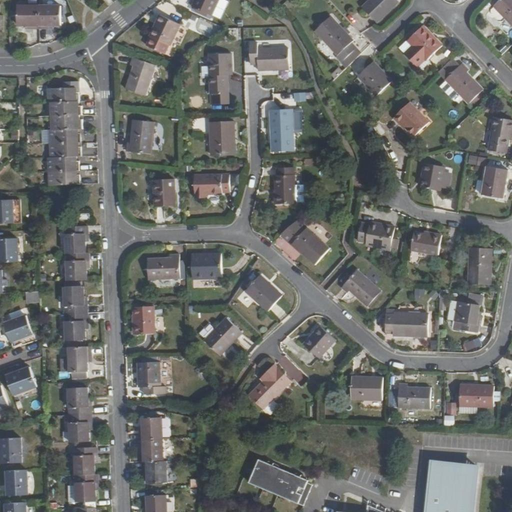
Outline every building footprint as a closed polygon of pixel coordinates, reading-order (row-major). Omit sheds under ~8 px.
[(401,3),(398,0),(370,0),(362,8),(377,24),(401,3)] [(511,0),(501,0),(495,6),(511,24),(511,0)] [(18,25),(25,25),(29,25),(29,28),(40,28),(40,6),(18,5),(18,25)] [(61,6),(40,6),(40,28),(50,28),(50,25),(53,25),(61,25),(61,6)] [(180,22),(159,13),(150,35),(171,44),(180,22)] [(353,39),(331,16),(316,31),(337,54),(335,56),(341,61),(356,46),(351,41),(353,39)] [(210,34),(214,23),(198,18),(195,29),(210,34)] [(442,45),(423,25),(408,40),(427,60),(442,45)] [(429,62),(427,60),(408,40),(401,48),(422,70),(429,62)] [(258,42),(250,42),(251,64),(259,64),(259,69),(290,69),(289,46),(258,47),(258,42)] [(209,50),(210,89),(228,89),(227,67),(232,67),(231,49),(209,50)] [(156,64),(133,56),(130,64),(133,65),(126,89),(146,95),(156,64)] [(439,73),(446,80),(461,65),(454,58),(439,73)] [(392,79),(374,60),(359,76),(377,94),(392,79)] [(461,65),(446,80),(457,92),(470,105),(471,103),(484,89),(485,88),(468,71),(470,69),(463,62),(461,65)] [(457,92),(446,80),(440,86),(452,97),(457,92)] [(49,88),(49,101),(52,101),(79,100),(79,91),(76,91),(76,87),(49,88)] [(229,89),(228,89),(210,89),(210,98),(229,98),(229,89)] [(486,91),(484,89),(471,103),(472,106),(486,91)] [(306,100),(306,92),(296,93),(296,100),(306,100)] [(52,115),(80,114),(83,114),(82,104),(80,104),(79,100),(52,101),(52,115)] [(403,122),(407,128),(415,136),(429,123),(409,102),(394,117),(401,124),(403,122)] [(292,109),(273,109),(275,151),(293,151),(292,109)] [(210,122),(210,112),(199,113),(197,116),(192,121),(192,133),(211,132),(212,154),(233,153),(232,138),(235,137),(234,121),(210,122)] [(53,128),(79,127),(84,127),(83,118),(80,118),(80,114),(52,115),(53,128)] [(506,153),(509,139),(509,132),(511,131),(511,119),(494,116),(489,150),(506,153)] [(131,144),(128,144),(127,152),(151,154),(154,122),(133,120),(131,144)] [(79,132),(79,127),(53,128),(51,128),(51,142),(79,141),(82,141),(81,131),(79,132)] [(52,156),(77,155),(82,155),(82,145),(79,145),(79,141),(51,142),(52,156)] [(49,156),(49,170),(77,169),(80,169),(80,160),(77,160),(77,155),(52,156),(49,156)] [(484,166),(486,158),(471,155),(469,163),(484,166)] [(308,157),(307,164),(319,166),(320,159),(308,157)] [(444,166),(425,163),(420,187),(441,190),(444,166)] [(293,167),(276,168),(276,175),(274,175),(275,204),(295,203),(293,167)] [(509,170),(488,167),(483,195),(504,199),(509,170)] [(77,169),(49,170),(50,183),(81,183),(80,174),(78,174),(77,169)] [(231,174),(195,175),(197,199),(208,199),(208,195),(224,194),(224,192),(232,191),(231,174)] [(174,179),(153,180),(154,207),(175,206),(174,179)] [(13,199),(0,199),(0,222),(14,222),(13,199)] [(367,242),(371,224),(362,222),(359,240),(367,242)] [(367,244),(387,248),(388,245),(393,246),(394,241),(396,226),(384,224),(384,227),(371,224),(367,242),(367,244)] [(88,226),(80,226),(66,227),(67,254),(87,253),(86,241),(86,234),(88,235),(88,226)] [(330,247),(307,227),(293,244),(316,263),(330,247)] [(428,236),(414,234),(412,250),(439,254),(442,236),(429,233),(428,236)] [(0,237),(0,261),(18,261),(17,237),(0,237)] [(493,248),(471,247),(469,283),(490,285),(493,248)] [(87,262),(89,262),(89,253),(87,253),(67,254),(68,281),(88,280),(87,269),(87,262)] [(222,253),(193,254),(194,279),(223,278),(222,253)] [(172,258),(148,258),(148,280),(181,279),(180,254),(172,254),(172,258)] [(358,268),(352,275),(345,283),(342,287),(348,292),(349,291),(367,307),(382,290),(358,268)] [(341,279),(345,283),(352,275),(347,271),(341,279)] [(284,294),(261,274),(247,291),(270,311),(284,294)] [(67,314),(89,313),(89,305),(86,305),(86,297),(85,287),(66,287),(67,314)] [(28,291),(28,302),(42,302),(42,291),(28,291)] [(481,304),(458,301),(456,321),(463,322),(462,330),(477,332),(479,314),(481,304)] [(155,305),(134,306),(136,334),(156,332),(155,305)] [(87,340),(87,329),(87,322),(89,322),(89,313),(67,314),(68,341),(87,340)] [(393,316),(385,316),(384,331),(392,331),(392,336),(427,338),(428,315),(393,313),(393,316)] [(27,315),(5,324),(11,341),(33,333),(27,315)] [(245,333),(228,318),(207,342),(224,357),(245,333)] [(337,340),(321,326),(305,345),(321,359),(337,340)] [(481,337),(465,343),(467,351),(484,345),(481,337)] [(88,371),(88,362),(88,355),(92,355),(91,346),(68,347),(69,358),(69,372),(72,372),(72,378),(87,377),(87,371),(88,371)] [(160,361),(138,362),(139,386),(144,386),(144,394),(167,393),(166,385),(161,385),(160,361)] [(291,381),(275,365),(262,379),(264,381),(250,395),(263,409),(291,381)] [(30,368),(6,377),(13,397),(37,388),(30,368)] [(383,378),(351,377),(350,399),(382,401),(383,378)] [(408,384),(400,384),(399,408),(431,409),(432,388),(408,387),(408,384)] [(495,387),(473,386),(473,390),(461,389),(460,407),(494,408),(495,387)] [(1,387),(0,387),(0,410),(8,407),(1,387)] [(66,389),(67,415),(75,415),(90,414),(89,407),(87,407),(87,404),(86,388),(66,389)] [(75,415),(67,415),(69,443),(88,442),(88,427),(87,424),(90,424),(90,414),(75,415)] [(142,440),(164,439),(163,418),(144,418),(144,427),(144,430),(142,430),(142,440)] [(21,439),(1,439),(2,463),(22,463),(21,439)] [(145,462),(165,461),(164,439),(142,440),(143,451),(145,451),(145,454),(145,462)] [(72,449),(73,476),(92,475),(92,464),(92,456),(94,456),(94,448),(72,449)] [(286,499),(287,496),(292,498),(291,501),(302,506),(311,485),(306,483),(291,477),(292,474),(280,469),(279,472),(263,466),(264,463),(258,460),(249,483),(258,487),(259,484),(271,489),(270,492),(286,499)] [(149,473),(149,476),(149,483),(168,482),(167,461),(165,461),(145,462),(145,473),(149,473)] [(470,511),(474,475),(456,473),(455,479),(449,479),(451,463),(433,461),(430,489),(427,511),(384,511),(366,504),(365,511),(470,511)] [(280,469),(264,463),(263,466),(279,472),(280,469)] [(475,466),(451,463),(449,479),(455,479),(456,473),(474,475),(475,466)] [(28,495),(27,470),(7,470),(8,496),(28,495)] [(307,480),(292,474),(291,477),(306,483),(307,480)] [(93,501),(93,491),(92,483),(95,483),(95,475),(92,475),(73,476),(73,486),(74,502),(93,501)] [(258,487),(270,492),(271,489),(259,484),(258,487)] [(150,496),(150,507),(150,511),(169,511),(168,495),(150,496)] [(26,511),(26,503),(5,503),(5,511),(26,511)]
